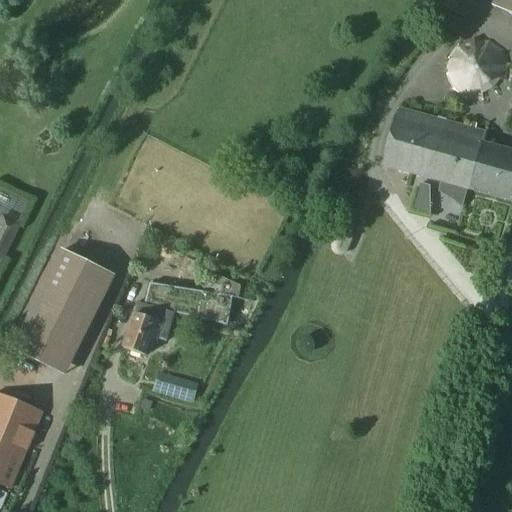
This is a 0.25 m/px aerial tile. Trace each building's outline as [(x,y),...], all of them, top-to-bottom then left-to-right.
[(447,0),(444,8),(464,18),(472,0),(447,0)] [(511,0),(494,0),(492,6),(511,15),(511,0)] [(481,97),(482,97),(482,94),(492,90),(500,80),(503,82),(504,81),(505,65),(500,51),(487,42),(473,41),(459,47),(449,60),(448,74),(454,88),(467,97),(481,97)] [(396,108),(380,165),(511,202),(511,151),(482,143),(484,134),(474,131),(475,126),(469,124),(468,129),(396,108)] [(0,265),(1,266),(21,225),(1,215),(0,217),(0,265)] [(47,366),(96,269),(60,251),(11,348),(47,366)] [(138,315),(135,314),(122,348),(144,356),(150,339),(155,341),(155,340),(166,343),(174,314),(227,327),(232,299),(239,300),(241,287),(216,275),(215,281),(211,280),(210,285),(209,285),(208,290),(214,291),(213,294),(149,284),(143,306),(141,305),(138,315)] [(0,484),(10,489),(41,413),(0,395),(0,484)]
